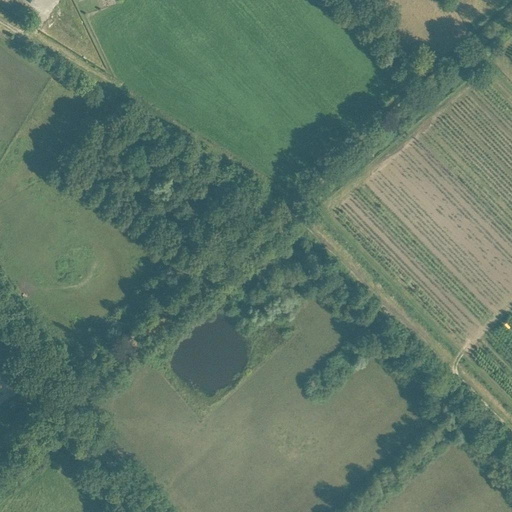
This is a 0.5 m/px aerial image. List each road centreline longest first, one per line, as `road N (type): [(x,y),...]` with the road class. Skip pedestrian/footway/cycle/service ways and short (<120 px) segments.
road 1 (track): [(0,20),(293,205)]
road 2 (unclassified): [(145,511),(0,309)]
